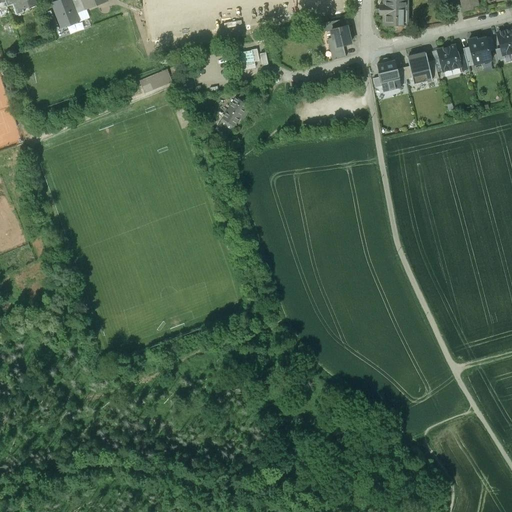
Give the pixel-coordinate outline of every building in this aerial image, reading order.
[(34,0),(10,0),(12,4),(17,15),(24,12),(21,6),(28,4),(28,6),(36,3),(34,0)] [(82,0),(57,0),(52,2),(61,27),(79,20),(76,13),(86,9),(82,0)] [(82,0),(86,9),(107,0),(82,0)] [(383,0),(384,5),(379,5),(379,9),(403,10),(406,10),(406,0),(383,0)] [(444,0),(448,13),(454,12),(451,0),(444,0)] [(461,0),(464,11),(473,9),(472,7),(478,6),(476,0),(461,0)] [(403,10),(379,9),(379,14),(384,14),(384,26),(403,26),(403,10)] [(54,17),(49,19),(53,30),(58,28),(54,17)] [(345,19),(322,23),(324,32),(331,30),(346,26),(345,19)] [(346,26),(331,30),(333,38),(328,39),(332,55),(340,52),(339,45),(350,42),(346,26)] [(505,31),(497,33),(503,55),(511,52),(511,29),(506,31),(505,31)] [(485,38),(477,40),(477,38),(468,40),(470,47),(474,64),(481,62),(482,60),(490,58),(491,60),(488,47),(488,48),(485,38)] [(455,45),(437,50),(443,71),(460,66),(457,56),(455,45)] [(470,47),(463,49),(464,54),(467,66),(474,64),(470,47)] [(426,53),(407,57),(409,66),(412,78),(413,84),(432,80),(432,79),(428,62),(426,53)] [(464,54),(457,56),(460,66),(461,71),(468,69),(467,66),(464,54)] [(395,60),(377,64),(380,77),(382,86),(383,91),(401,87),(400,85),(397,69),(395,60)] [(434,60),(428,62),(432,79),(438,78),(434,60)] [(409,66),(403,68),(406,79),(412,78),(409,66)] [(174,67),(168,68),(172,80),(178,78),(174,67)] [(166,68),(138,79),(142,91),(171,80),(166,68)] [(403,68),(397,69),(400,85),(407,83),(406,79),(403,68)] [(380,77),(373,78),(374,87),(382,86),(380,77)] [(236,97),(216,128),(228,136),(239,118),(242,119),(243,117),(244,118),(247,113),(246,112),(247,111),(247,110),(249,106),(245,103),(247,100),(239,95),(237,98),(236,97)]
